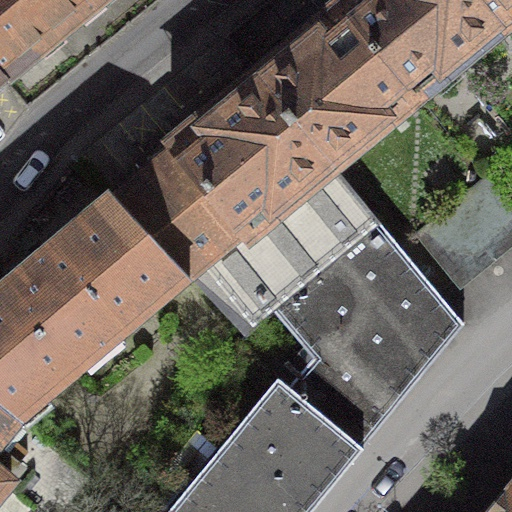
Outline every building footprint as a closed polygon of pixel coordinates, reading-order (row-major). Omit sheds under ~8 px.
[(76,17),(96,0),(0,0),(0,73),(4,77),(5,75),(76,17)] [(501,22),(482,0),(346,0),(343,3),(416,92),(501,22)] [(511,0),(482,0),(501,22),(511,13),(511,0)] [(331,162),(416,92),(343,3),(303,36),(302,36),(298,37),(294,39),(289,42),(286,46),(282,50),(280,54),(272,62),(258,73),(331,162)] [(274,309),(381,222),(331,162),(258,73),(163,151),(113,192),(187,272),(244,333),(274,309)] [(511,206),(487,177),(417,235),(455,281),(490,252),(511,234),(511,206)] [(187,272),(113,192),(30,261),(27,257),(17,266),(6,274),(10,278),(0,286),(0,401),(16,415),(187,272)] [(302,371),(289,385),(364,447),(464,323),(381,222),(274,309),(314,356),(302,371)] [(309,511),(364,447),(289,385),(185,511),(309,511)] [(0,433),(16,415),(0,401),(0,486),(9,475),(0,467),(0,433)] [(511,511),(511,487),(502,500),(492,511),(511,511)]
